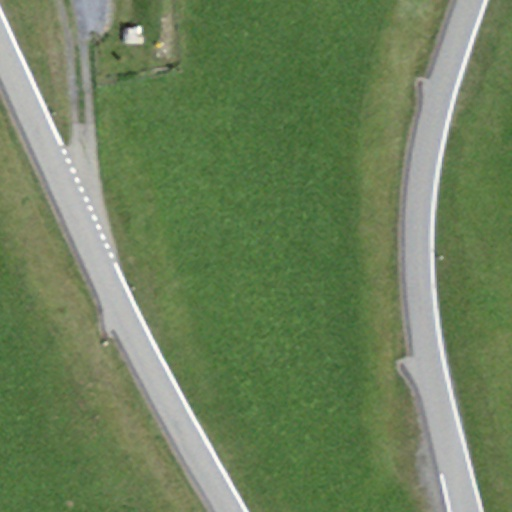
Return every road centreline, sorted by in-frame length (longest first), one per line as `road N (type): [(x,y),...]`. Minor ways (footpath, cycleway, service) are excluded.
road 1 (unclassified): [(472,0),(424,163),(417,238),(435,404),(464,511)]
road 2 (unclassified): [(228,511),(168,405),(0,50)]
road 3 (track): [(84,227),(76,0)]
